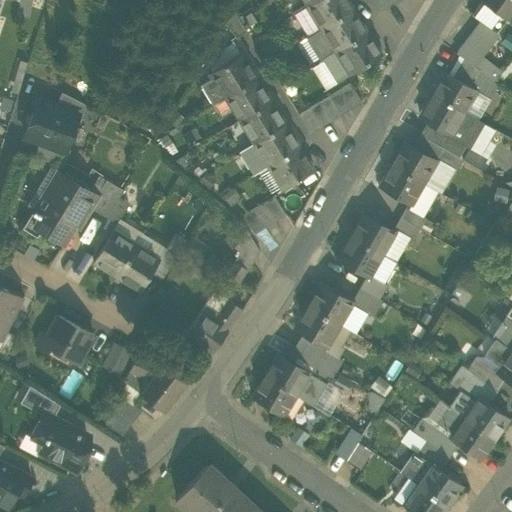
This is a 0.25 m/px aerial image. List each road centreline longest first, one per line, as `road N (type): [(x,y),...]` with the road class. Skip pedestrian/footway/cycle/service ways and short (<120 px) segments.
road 1 (residential): [(448,0),(201,403)]
road 2 (residential): [(350,511),(201,403)]
road 3 (residential): [(201,403),(117,481),(65,511)]
road 4 (residential): [(0,260),(134,332)]
